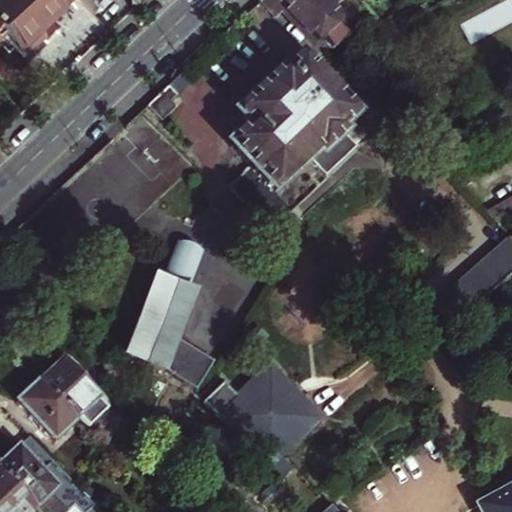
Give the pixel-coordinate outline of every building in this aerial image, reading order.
[(0,21),(0,41),(20,62),(42,42),(40,40),(51,30),(61,20),(58,16),(75,0),(0,0),(0,2),(9,13),(0,21)] [(75,0),(92,18),(105,6),(100,0),(75,0)] [(269,0),(260,0),(256,4),(272,21),(281,13),(269,0)] [(329,15),(344,0),(269,0),(281,13),(312,46),(319,48),(326,54),(348,43),(336,30),(336,23),(329,15)] [(0,21),(9,13),(0,2),(0,21)] [(40,40),(42,42),(46,47),(53,40),(57,37),(51,30),(40,40)] [(355,151),(367,141),(305,71),(291,84),(288,81),(266,101),(241,122),(255,137),(233,156),(252,178),(233,195),(266,232),(282,231),(363,160),(355,151)] [(165,88),(146,106),(161,122),(175,109),(169,103),(175,98),(165,88)] [(511,200),(485,216),(497,227),(511,218),(511,200)] [(439,298),(458,321),(511,273),(511,248),(504,240),(439,298)] [(159,242),(148,281),(176,289),(187,251),(159,242)] [(119,361),(150,371),(187,393),(205,361),(165,340),(179,291),(176,289),(148,281),(143,280),(119,361)] [(51,371),(37,384),(74,423),(98,400),(61,361),(51,371)] [(216,386),(196,405),(260,472),(312,421),(262,369),(230,400),(216,386)] [(53,443),(74,423),(37,384),(25,395),(16,404),(53,443)] [(0,466),(0,475),(24,500),(35,511),(64,511),(69,507),(73,511),(96,511),(27,440),(7,459),(0,466)] [(0,511),(10,511),(24,500),(0,475),(0,511)] [(511,511),(511,487),(478,506),(481,511),(511,511)]
